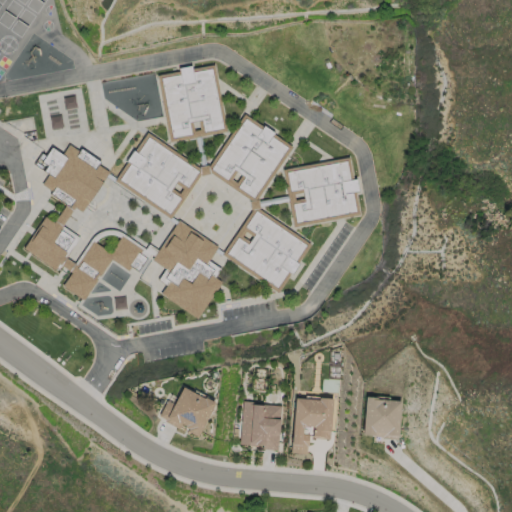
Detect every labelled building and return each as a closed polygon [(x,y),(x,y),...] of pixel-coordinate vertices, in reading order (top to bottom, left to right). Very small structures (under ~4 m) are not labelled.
[(227,128),(172,139),(159,75),(181,70),(179,63),(192,60),(194,68),(214,64),(227,128)] [(256,199),(208,168),(244,112),(261,123),(263,120),(278,130),(276,134),(292,144),(256,199)] [(172,217),(201,166),(142,133),(113,184),(172,217)] [(65,202),(53,222),(42,215),(23,250),(55,268),(59,265),(70,271),(61,286),(85,300),(108,259),(129,271),(155,251),(149,244),(145,247),(121,234),(110,252),(90,240),(76,264),(65,258),(78,236),(62,226),(73,207),(83,212),(109,168),(67,144),(62,154),(51,148),(36,160),(33,165),(47,174),(39,187),(65,202)] [(294,224),(284,168),(349,155),(353,177),(358,176),(360,188),(356,190),(360,212),(294,224)] [(222,252),(256,204),(312,242),(299,260),(300,261),(293,272),(291,271),(278,290),(222,252)] [(218,245),(210,258),(221,266),(215,275),(222,280),(197,316),(161,292),(167,283),(158,277),(165,266),(152,257),(179,218),(218,245)] [(198,436),(214,401),(181,386),(173,403),(165,400),(157,417),(198,436)] [(405,398),(401,438),(364,435),(368,395),(405,398)] [(298,396),(321,398),(322,396),(334,396),(331,438),(310,437),(309,445),(308,445),(307,452),(291,451),(292,441),(294,441),(298,396)] [(240,443),(243,399),(256,400),(255,402),(282,404),(281,417),(282,417),(281,432),(279,432),(278,449),(263,447),(262,445),(240,443)]
